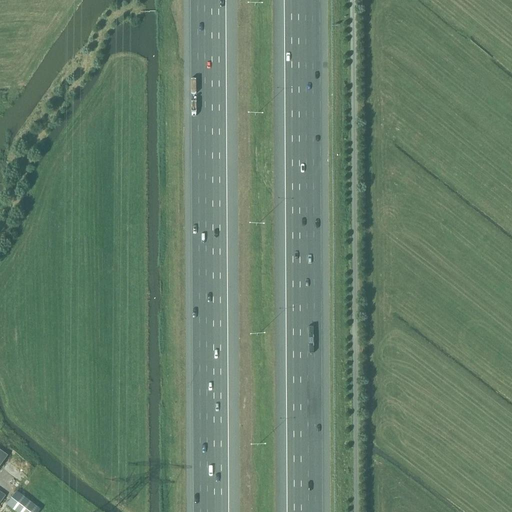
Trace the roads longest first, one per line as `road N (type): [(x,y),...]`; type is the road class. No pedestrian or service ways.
road 1 (unclassified): [(355,511),(353,0)]
road 2 (motorway): [(303,511),(301,0)]
road 3 (motorway): [(205,0),(207,511)]
